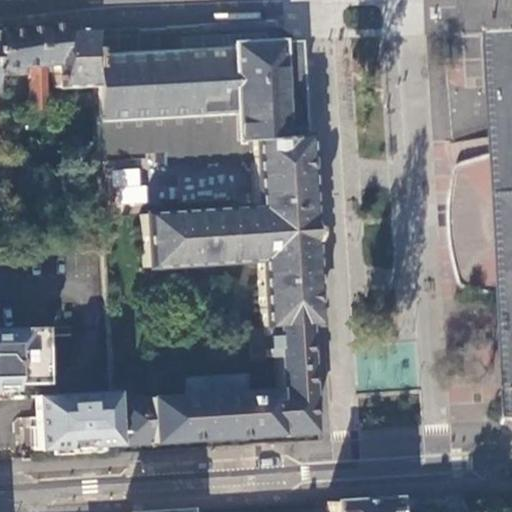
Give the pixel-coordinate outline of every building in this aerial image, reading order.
[(0,28),(0,67),(28,66),(31,108),(46,108),(43,65),(52,64),(53,69),(59,69),(53,32),(55,31),(54,24),(43,25),(0,28)] [(89,29),(55,31),(53,32),(59,69),(53,69),(54,87),(93,85),(91,57),(89,29)] [(225,49),(91,57),(93,85),(97,148),(249,141),(300,139),(294,43),(273,45),(273,42),(225,44),(225,49)] [(300,139),(249,141),(250,161),(253,209),(139,215),(143,268),(256,262),(260,329),(270,329),(304,325),(312,324),(306,234),(300,139)] [(249,141),(97,148),(97,155),(186,151),(188,165),(250,161),(249,141)] [(140,169),(115,168),(113,204),(147,205),(147,185),(139,185),(140,169)] [(304,325),(270,329),(274,391),(238,392),(237,376),(179,380),(180,396),(111,399),(113,445),(310,433),(304,325)] [(0,387),(5,388),(5,384),(34,383),(32,328),(0,329),(0,387)] [(110,393),(58,396),(59,410),(52,410),(47,417),(29,418),(32,450),(113,446),(113,445),(111,399),(110,393)] [(385,511),(385,498),(324,503),(324,511),(180,511),(166,511),(385,511)]
